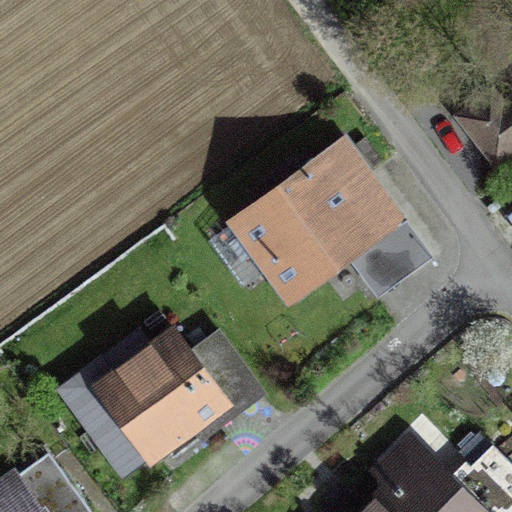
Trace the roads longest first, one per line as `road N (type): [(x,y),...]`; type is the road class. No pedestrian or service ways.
road 1 (residential): [(225,511),(493,261)]
road 2 (residential): [(493,261),(306,0)]
